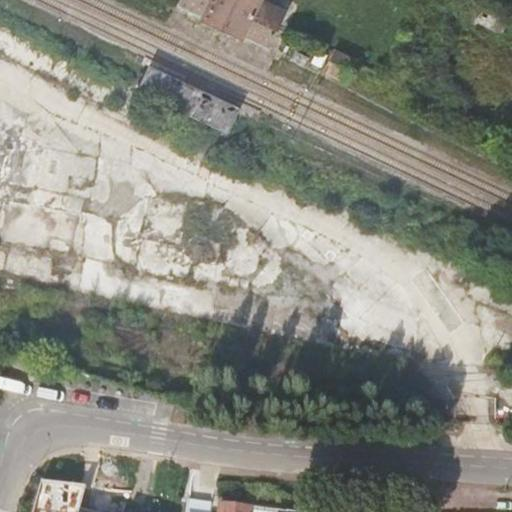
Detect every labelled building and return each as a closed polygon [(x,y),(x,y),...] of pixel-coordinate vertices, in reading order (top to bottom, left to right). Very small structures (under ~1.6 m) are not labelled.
[(181,0),(180,4),(205,16),(248,36),(271,46),(288,9),(267,0),(181,0)] [(349,79),(358,59),(336,49),(327,69),(349,79)] [(150,63),(143,78),(158,85),(152,96),(186,112),(198,86),(150,63)] [(158,85),(143,78),(138,89),(152,96),(158,85)] [(243,107),(198,86),(186,112),(231,133),(243,107)] [(46,286),(288,338),(294,308),(52,256),(46,286)] [(313,308),(306,338),(342,346),(348,316),(313,308)] [(117,511),(120,487),(76,481),(69,511),(117,511)] [(164,511),(168,495),(120,487),(117,511),(164,511)]
